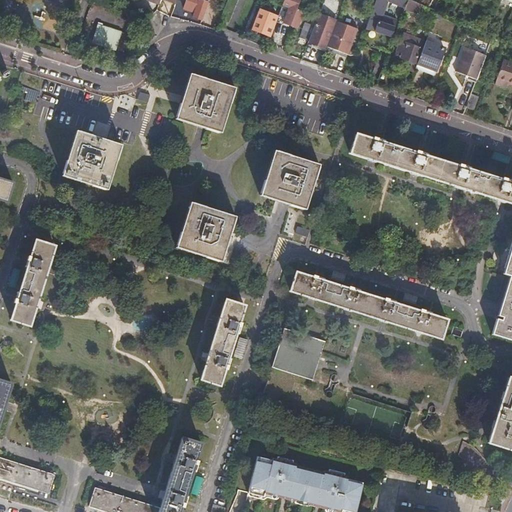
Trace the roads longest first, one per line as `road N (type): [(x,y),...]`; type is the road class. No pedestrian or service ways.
road 1 (residential): [(0,48),(116,85),(168,47),(204,39),(511,145)]
road 2 (residential): [(200,511),(287,256),(302,253),(460,307),(481,346),(511,356)]
road 3 (residential): [(0,286),(31,177),(0,160)]
